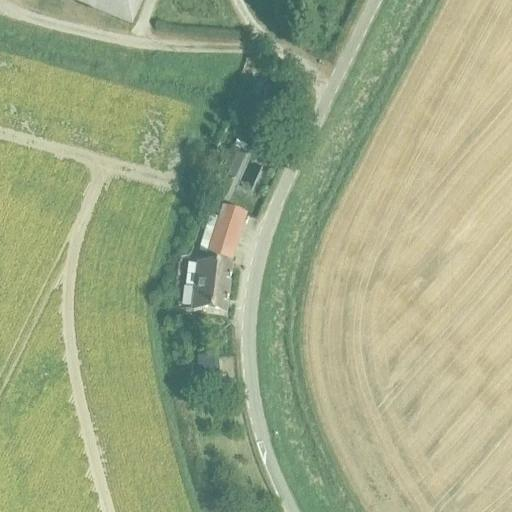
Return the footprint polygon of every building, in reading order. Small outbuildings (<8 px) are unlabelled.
[(66,0),(129,27),(140,0),(66,0)] [(266,180),(271,162),(259,158),(254,177),(266,180)] [(222,207),(215,231),(204,228),(197,253),(232,263),(247,214),(222,207)] [(187,267),(185,289),(196,290),(194,311),(226,315),(231,270),(198,267),(198,269),(187,267)] [(200,375),(214,375),(214,359),(200,359),(200,375)]
